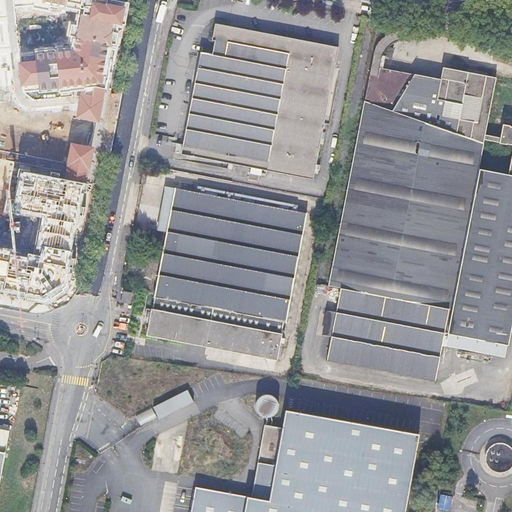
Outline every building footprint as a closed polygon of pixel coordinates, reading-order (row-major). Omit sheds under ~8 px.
[(14,0),(14,5),(15,10),(34,7),(34,10),(49,14),(50,10),(66,13),(67,15),(74,16),(70,39),(72,40),(70,47),(56,49),(56,54),(35,56),(35,58),(22,59),(24,94),(39,92),(40,96),(61,93),(60,95),(85,91),(80,119),(99,123),(103,91),(106,90),(113,55),(109,54),(110,47),(121,48),(129,4),(109,0),(14,0)] [(339,45),(346,17),(270,2),(229,24),(339,45)] [(176,9),(151,132),(173,136),(175,125),(185,126),(198,52),(207,45),(214,15),(176,9)] [(180,156),(312,181),(337,47),(214,25),(211,41),(214,42),(211,56),(199,54),(182,147),(180,156)] [(133,51),(136,39),(130,37),(127,49),(133,51)] [(511,150),(505,178),(476,173),(495,77),(441,67),(439,79),(381,69),(384,56),(381,55),(383,47),(377,46),(375,54),(372,53),(326,287),(342,291),(337,316),(327,314),(322,337),(333,339),(328,364),(429,383),(437,336),(474,343),(509,327),(511,312),(511,131),(507,131),(507,130),(500,128),(496,147),(511,150)] [(0,291),(41,299),(68,282),(74,256),(71,253),(76,227),(78,226),(86,187),(89,187),(96,150),(72,146),(66,182),(31,177),(32,175),(20,172),(18,181),(20,181),(17,197),(19,198),(18,206),(14,205),(11,216),(29,220),(30,216),(44,220),(41,232),(38,233),(35,248),(39,249),(37,261),(30,260),(11,257),(0,255),(0,291)] [(165,235),(173,189),(165,188),(156,234),(165,235)] [(307,214),(173,189),(165,235),(153,298),(154,298),(152,309),(150,309),(150,310),(146,310),(144,318),(148,318),(144,337),(276,362),(280,345),(282,346),(283,341),(281,340),(282,334),(280,334),(282,323),(286,323),(307,214)] [(124,291),(122,302),(130,304),(133,293),(124,291)] [(27,350),(0,344),(0,450),(25,455),(26,449),(29,449),(32,431),(39,432),(46,397),(39,396),(42,379),(39,378),(40,373),(28,370),(29,365),(24,364),(27,350)] [(187,390),(153,407),(158,419),(193,402),(187,390)] [(262,417),(266,418),(267,417),(268,417),(269,417),(270,417),(274,414),(275,412),(277,410),(277,407),(277,404),(277,402),(275,398),(271,396),(268,395),(266,394),(264,395),(261,395),(259,396),(258,397),(256,399),(255,402),(255,403),(254,408),(256,411),(257,413),(258,415),(262,417)] [(403,511),(418,434),(284,410),(281,428),(271,426),(266,425),(263,425),(250,497),(195,487),(190,511),(403,511)] [(511,470),(511,444),(486,445),(487,471),(511,470)] [(0,511),(24,511),(27,496),(24,495),(21,495),(26,468),(23,468),(25,455),(0,450),(0,511)]
